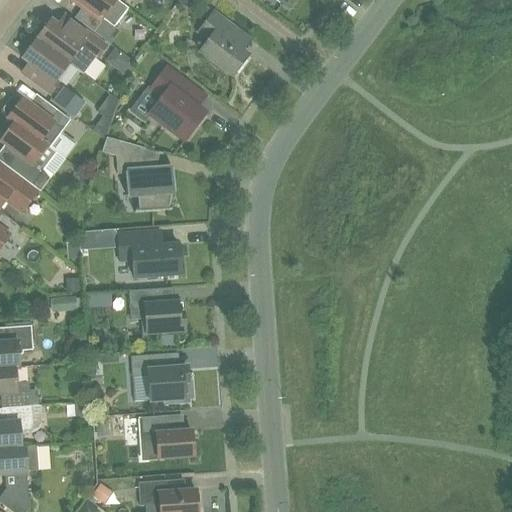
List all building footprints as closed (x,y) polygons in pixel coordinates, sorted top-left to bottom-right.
[(127,9),(115,0),(69,0),(81,9),(74,18),(93,33),(100,23),(99,22),(101,19),(113,28),(127,9)] [(250,40),(234,28),(213,12),(197,33),(207,41),(198,52),(231,77),(247,56),(241,51),(250,40)] [(106,47),(96,40),(64,16),(56,25),(50,21),(36,40),(68,64),(67,64),(81,75),(95,57),(97,58),(106,47)] [(55,81),(67,64),(68,64),(36,40),(21,59),(28,64),(21,73),(49,95),(58,84),(55,81)] [(132,62),(114,48),(104,61),(123,75),(132,62)] [(166,69),(149,91),(160,99),(148,115),(180,139),(190,126),(193,129),(204,114),(179,96),(187,84),(166,69)] [(83,104),(61,87),(51,101),(73,118),(83,104)] [(21,99),(20,101),(16,98),(11,99),(3,110),(4,115),(7,117),(6,119),(13,123),(39,142),(39,141),(47,131),(58,136),(70,121),(57,111),(50,121),(21,99)] [(130,113),(140,124),(149,117),(139,106),(130,113)] [(103,140),(110,123),(103,117),(92,132),(103,140)] [(55,153),(46,146),(39,141),(39,142),(13,123),(0,140),(0,142),(11,150),(10,151),(11,156),(14,158),(6,168),(31,186),(42,170),(55,153)] [(170,210),(174,194),(172,170),(136,172),(136,167),(141,148),(106,138),(101,153),(115,157),(116,175),(124,174),(126,197),(138,196),(139,213),(170,211),(170,210)] [(21,213),(36,193),(15,177),(8,187),(0,181),(0,206),(5,201),(21,213)] [(0,228),(0,213),(1,213),(0,212),(0,247),(9,235),(0,228)] [(93,251),(92,232),(78,233),(79,252),(93,251)] [(177,245),(150,247),(149,232),(116,235),(118,262),(131,261),(133,279),(179,275),(177,245)] [(80,260),(79,250),(66,251),(67,261),(80,260)] [(79,292),(78,280),(65,281),(66,293),(79,292)] [(181,304),(154,306),(153,290),(127,292),(130,321),(145,320),(146,334),(183,331),(181,304)] [(75,311),(74,297),(64,298),(65,311),(75,311)] [(22,355),(22,351),(32,351),(30,327),(4,329),(5,343),(0,343),(0,369),(14,368),(14,369),(18,368),(17,355),(22,355)] [(117,363),(116,354),(97,356),(98,365),(117,363)] [(192,399),(191,382),(187,382),(186,367),(167,369),(166,355),(130,357),(131,378),(147,377),(149,402),(162,401),(163,405),(189,403),(188,399),(192,399)] [(15,384),(14,369),(14,368),(0,369),(0,394),(4,394),(6,409),(38,406),(37,398),(29,399),(28,385),(25,383),(15,384)] [(41,406),(38,406),(6,409),(7,423),(0,423),(0,449),(20,448),(20,447),(19,434),(24,434),(24,433),(33,432),(36,431),(38,429),(41,425),(41,421),(41,406)] [(191,431),(164,433),(163,417),(139,419),(142,460),(192,457),(191,431)] [(108,433),(107,420),(95,421),(96,433),(108,433)] [(32,446),(24,447),(20,447),(20,448),(0,449),(0,474),(15,473),(16,489),(5,490),(0,496),(0,503),(11,511),(25,511),(28,508),(26,471),(34,470),(32,446)] [(196,511),(196,507),(199,507),(198,495),(195,495),(195,491),(166,493),(165,481),(137,483),(139,507),(145,506),(145,511),(196,511)] [(97,501),(105,490),(97,485),(89,496),(97,501)]
